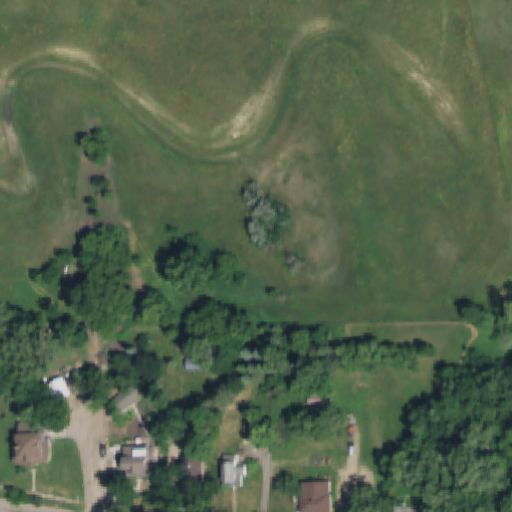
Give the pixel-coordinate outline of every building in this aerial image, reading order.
[(194,358),(210,358),(210,370),(194,371),(194,358)] [(106,394),(115,369),(134,377),(125,401),(106,394)] [(314,395),(330,396),(330,405),(313,404),(314,395)] [(248,421),(266,421),(266,438),(248,438),(248,421)] [(58,434),(59,458),(34,458),(34,434),(58,434)] [(146,448),(160,448),(160,468),(139,469),(139,456),(134,456),(134,445),(146,445),(146,448)] [(212,456),(212,486),(192,487),(192,456),(212,456)] [(228,456),(248,456),(249,485),(228,486),(228,456)] [(337,482),(337,511),(307,511),(307,494),(311,494),(311,482),(337,482)]
